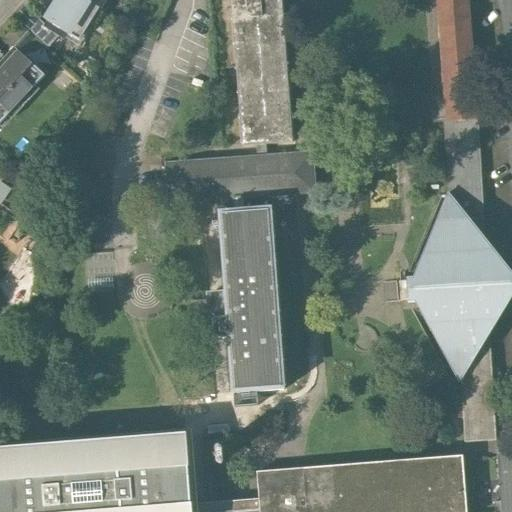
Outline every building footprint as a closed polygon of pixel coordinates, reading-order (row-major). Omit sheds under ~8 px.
[(82,47),(104,13),(83,0),(54,0),(42,21),(82,47)] [(83,0),(104,13),(111,0),(83,0)] [(281,0),(233,0),(244,149),(292,146),(287,68),(281,0)] [(440,0),(450,122),(476,120),(475,110),(467,0),(440,0)] [(28,33),(13,50),(21,56),(36,40),(28,33)] [(44,78),(21,56),(13,50),(5,58),(0,63),(0,85),(20,103),(44,78)] [(0,124),(20,103),(0,85),(0,124)] [(450,122),(456,204),(485,240),(476,120),(450,122)] [(53,156),(44,149),(35,160),(44,167),(53,156)] [(313,155),(165,166),(168,208),(316,197),(315,175),(313,155)] [(21,186),(10,179),(3,190),(13,197),(21,186)] [(456,204),(449,194),(413,278),(407,278),(407,292),(408,305),(417,305),(460,383),(490,339),(511,300),(511,271),(511,272),(485,240),(456,204)] [(278,302),(271,209),(221,212),(228,305),(235,400),(285,397),(278,302)] [(490,339),(460,383),(463,413),(466,443),(496,442),(490,339)] [(192,439),(191,435),(0,450),(0,511),(198,511),(198,505),(192,439)] [(511,511),(511,453),(496,455),(500,511),(511,511)] [(468,511),(465,455),(256,467),(257,511),(468,511)]
